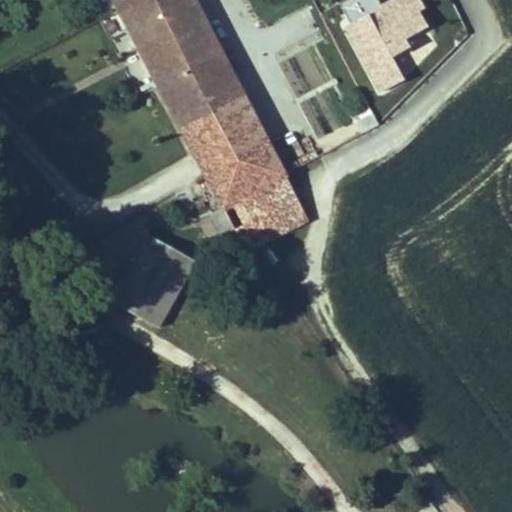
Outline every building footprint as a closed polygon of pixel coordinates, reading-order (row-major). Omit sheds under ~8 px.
[(241,95),(191,0),(114,0),(181,126),(241,95)] [(380,6),(376,0),(346,0),(340,3),(349,22),(367,12),(380,6)] [(367,12),(391,57),(408,49),(403,40),(426,28),(418,12),(424,9),(419,0),(390,0),(380,6),(367,12)] [(367,12),(349,22),(341,26),(378,95),(404,82),(391,57),(367,12)] [(295,104),(333,84),(344,106),(365,95),(331,29),(310,40),(272,59),(295,104)] [(344,106),(333,84),(295,104),(316,144),(354,125),(344,106)] [(284,175),(241,95),(181,126),(223,207),(234,202),(256,246),(307,220),(284,175)] [(212,213),(223,232),(233,227),(246,252),(256,246),(234,202),(223,207),(212,213)] [(223,232),(212,213),(209,214),(219,234),(223,232)] [(157,328),(195,260),(146,233),(108,300),(157,328)]
